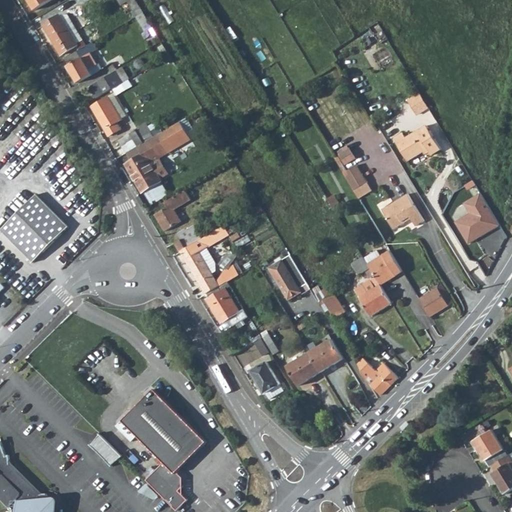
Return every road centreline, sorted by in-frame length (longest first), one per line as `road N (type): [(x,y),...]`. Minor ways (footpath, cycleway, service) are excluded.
road 1 (tertiary): [(329,475),(477,324),(511,275)]
road 2 (unclassified): [(7,0),(118,190)]
road 3 (unclassified): [(157,262),(242,404)]
